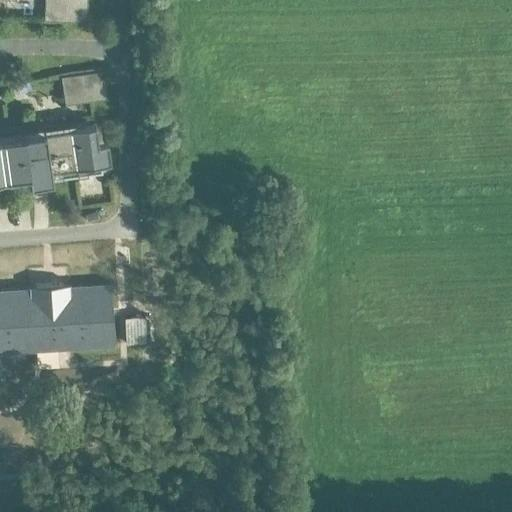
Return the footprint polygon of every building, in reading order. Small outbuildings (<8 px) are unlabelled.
[(45,0),(45,19),(87,20),(87,0),(45,0)] [(104,69),(62,75),(66,103),(108,97),(104,69)] [(0,184),(102,170),(101,161),(110,160),(108,140),(98,142),(96,123),(0,136),(0,184)] [(0,390),(10,390),(8,365),(123,359),(118,283),(0,289),(0,390)] [(177,314),(141,315),(145,358),(181,356),(177,314)]
